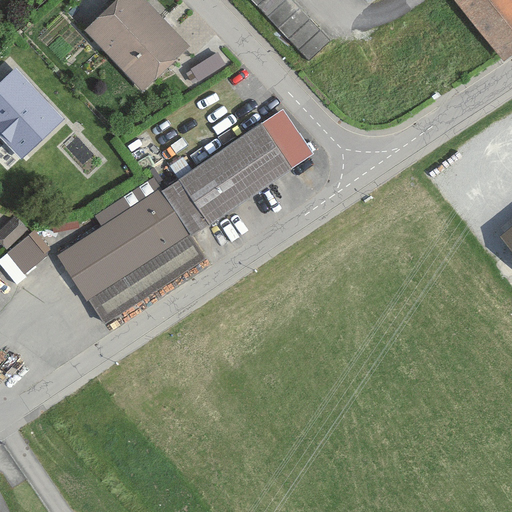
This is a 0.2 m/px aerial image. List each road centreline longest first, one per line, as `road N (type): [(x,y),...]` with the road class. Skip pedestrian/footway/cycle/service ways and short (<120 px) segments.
road 1 (residential): [(378,171),(0,416)]
road 2 (residential): [(207,0),(378,171)]
road 3 (residential): [(511,79),(378,171)]
